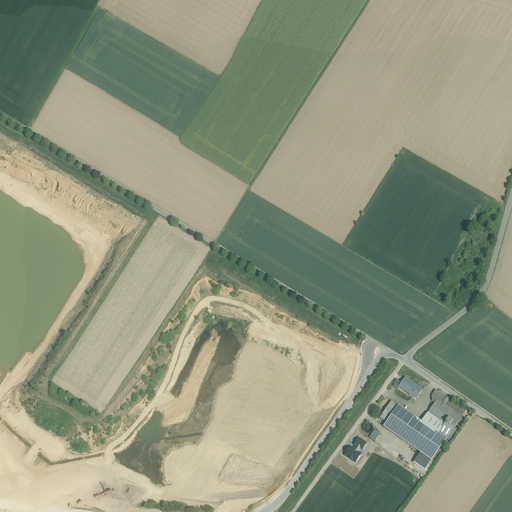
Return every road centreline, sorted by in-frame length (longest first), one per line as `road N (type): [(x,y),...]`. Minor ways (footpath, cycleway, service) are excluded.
road 1 (unclassified): [(404,360),(0,114)]
road 2 (track): [(215,245),(368,0)]
road 3 (unclassified): [(511,195),(482,291),(404,360)]
road 4 (track): [(404,360),(292,511)]
road 5 (unclassified): [(511,434),(404,360)]
